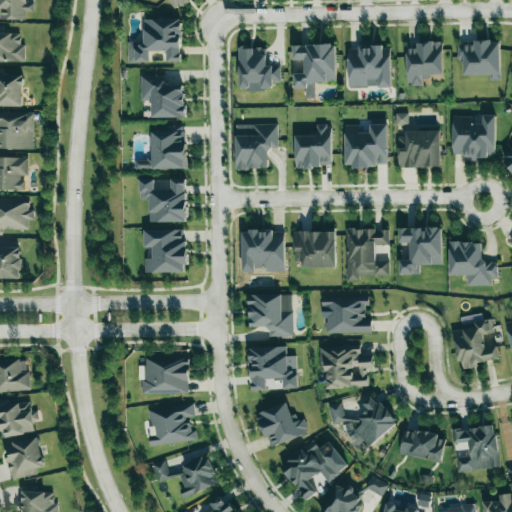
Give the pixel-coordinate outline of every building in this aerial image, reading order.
[(26,0),(0,0),(0,10),(0,20),(25,19),(25,12),(33,12),(33,1),(27,1),(26,0)] [(168,0),(176,10),(187,0),(168,0)] [(128,62),(150,62),(150,51),(167,51),(167,61),(181,61),(181,19),(144,19),(144,42),(128,42),(128,62)] [(0,47),(0,62),(25,63),(25,44),(20,44),(20,33),(0,33),(0,47)] [(499,41),(457,42),(457,60),(463,60),(464,75),(489,75),(489,80),(500,80),(499,41)] [(407,86),(421,85),(421,80),(429,80),(429,75),(443,74),(442,43),(406,43),(407,86)] [(336,82),(335,44),(293,45),(293,60),(304,60),(304,73),(293,73),(294,89),(305,89),(305,98),(314,98),(313,83),(336,82)] [(347,47),(349,88),(391,87),(390,46),(347,47)] [(280,65),(266,66),(266,47),(239,48),(239,88),(273,88),(273,82),(280,82),(280,65)] [(0,100),(0,106),(23,107),(23,75),(0,74),(0,100)] [(152,118),(185,117),(184,85),(165,85),(165,75),(141,76),(141,101),(152,101),(152,118)] [(0,130),(0,148),(33,149),(34,113),(0,112),(0,130)] [(396,125),(407,124),(407,113),(396,114),(396,125)] [(453,154),(464,155),(463,158),(495,159),(495,115),(482,115),(482,124),(472,124),(472,116),(453,116),(453,154)] [(237,169),(269,168),(268,149),(278,149),(277,124),(236,125),(237,169)] [(387,124),(370,125),(370,133),(359,133),(359,125),(345,126),(345,167),(388,166),(387,124)] [(332,167),(331,125),(316,126),(316,135),(294,136),(295,168),(332,167)] [(186,168),(185,129),(151,130),(152,160),(135,160),(135,170),(186,168)] [(398,137),(399,168),(441,167),(440,130),(405,131),(405,137),(398,137)] [(511,149),(502,156),(511,170),(511,149)] [(0,182),(0,191),(24,190),(23,176),(28,176),(28,157),(0,157),(0,182)] [(150,222),(187,222),(186,178),(171,179),(171,190),(155,190),(154,179),(139,180),(140,200),(149,199),(150,222)] [(0,210),(0,230),(28,229),(28,220),(34,220),(34,211),(29,211),(29,198),(0,198),(0,210)] [(442,265),(441,228),(398,228),(399,243),(410,243),(410,260),(399,260),(399,275),(419,274),(419,265),(442,265)] [(145,273),(186,272),(186,229),(144,230),(144,248),(152,248),(152,258),(144,258),(145,273)] [(346,229),(346,281),(359,281),(359,276),(389,276),(389,260),(375,259),(376,245),(388,246),(389,229),(346,229)] [(242,231),(242,271),(285,271),(284,230),(242,231)] [(302,268),(336,267),(335,231),(294,232),(294,262),(302,262),(302,268)] [(449,242),(450,276),(467,275),(467,286),(491,286),(491,278),(497,278),(497,261),(481,261),(481,242),(449,242)] [(0,270),(0,278),(20,279),(21,248),(0,247),(0,270)] [(248,295),(249,327),(268,326),(269,337),(293,336),(292,294),(248,295)] [(371,332),(371,319),(366,319),(365,307),(369,307),(369,296),(322,297),(322,307),(327,307),(327,333),(371,332)] [(499,361),(496,343),(484,345),(483,335),(494,333),(492,318),(475,321),(476,327),(454,330),(459,367),(499,361)] [(368,386),(367,369),(373,369),(372,355),(361,355),(360,345),(319,347),(321,373),(326,372),(327,389),(368,386)] [(296,356),(286,356),(286,346),(250,348),(251,391),(266,390),(266,378),(283,378),(284,389),(297,388),(296,356)] [(0,358),(0,375),(0,392),(29,391),(28,358),(0,358)] [(140,394),(189,394),(189,361),(146,361),(146,366),(140,366),(140,394)] [(396,425),(374,394),(362,403),(365,412),(363,413),(345,418),(341,402),(328,405),(333,425),(343,422),(348,440),(353,448),(364,440),(368,446),(396,425)] [(0,406),(0,419),(3,437),(35,432),(30,401),(0,406)] [(195,440),(192,418),(195,418),(193,403),(148,409),(152,437),(149,438),(150,446),(195,440)] [(308,435),(303,419),(296,421),(295,415),(291,416),(287,403),(257,411),(267,446),(308,435)] [(499,468),(495,426),(453,430),(454,443),(468,442),(469,456),(457,457),(458,472),(499,468)] [(400,454),(441,462),(445,440),(438,439),(439,435),(404,428),(400,454)] [(37,475),(36,469),(44,467),(38,437),(12,442),(13,448),(4,450),(10,480),(37,475)] [(349,465),(328,441),(320,449),(313,440),(280,469),(308,500),(317,491),(309,482),(319,472),(329,483),(349,465)] [(219,485),(209,456),(182,465),(184,470),(170,474),(165,460),(152,464),(158,483),(180,476),(184,487),(180,488),(182,496),(219,485)] [(381,495),(383,492),(377,489),(381,481),(372,476),(366,487),(381,495)] [(340,481),(321,511),(357,511),(363,503),(358,500),(361,495),(340,481)] [(20,511),(57,511),(58,504),(53,504),(54,492),(21,491),(20,511)] [(511,511),(511,492),(499,495),(499,500),(484,502),(485,511),(511,511)] [(235,511),(223,494),(209,503),(214,509),(210,511),(186,511),(186,510),(182,511),(235,511)] [(383,511),(417,511),(419,508),(406,506),(405,511),(395,510),(396,504),(385,502),(383,511)]
